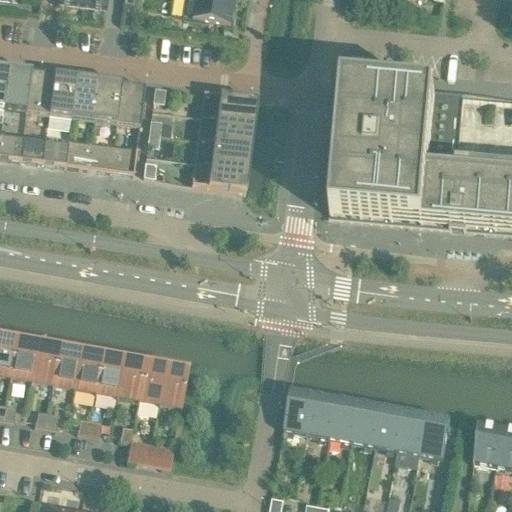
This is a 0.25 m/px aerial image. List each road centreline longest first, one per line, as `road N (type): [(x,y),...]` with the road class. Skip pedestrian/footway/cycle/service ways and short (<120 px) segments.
road 1 (residential): [(315,94),(0,53)]
road 2 (secondary): [(0,259),(284,309)]
road 3 (residential): [(0,460),(253,506)]
road 4 (secondary): [(284,309),(511,339)]
road 5 (residential): [(192,258),(168,227),(0,201)]
road 6 (residential): [(253,506),(284,309)]
road 7 (secondary): [(192,258),(0,227)]
road 8 (residential): [(511,53),(321,39)]
road 9 (residential): [(289,277),(315,94)]
road 10 (secondary): [(445,301),(289,277)]
